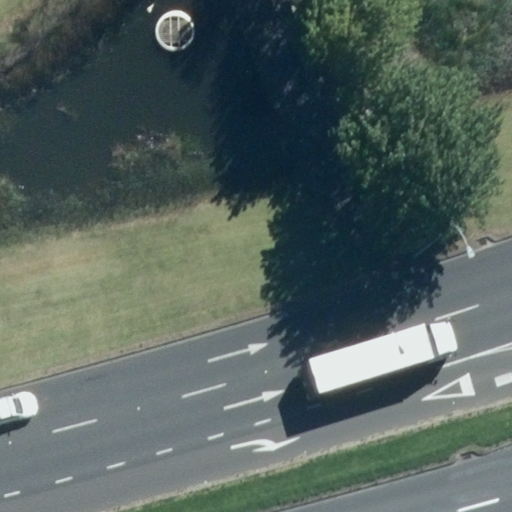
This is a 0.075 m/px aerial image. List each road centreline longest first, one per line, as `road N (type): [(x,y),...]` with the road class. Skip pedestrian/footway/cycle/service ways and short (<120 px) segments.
road 1 (primary): [(0,454),(387,348)]
road 2 (primary): [(387,348),(511,301)]
road 3 (unclassified): [(387,348),(511,357)]
